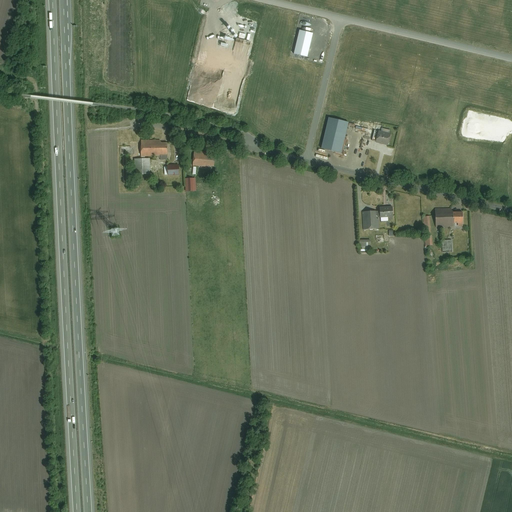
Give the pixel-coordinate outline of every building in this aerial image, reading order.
[(313,34),(299,31),(293,55),(307,58),(313,34)] [(246,75),(196,61),(186,101),(237,116),(246,75)] [(340,154),(348,123),(328,118),(320,149),(340,154)] [(379,130),(376,141),(389,144),(391,134),(379,130)] [(170,141),(142,141),(143,157),(170,157),(170,141)] [(215,153),(195,151),(194,164),(213,166),(215,153)] [(151,159),(136,160),(136,176),(151,175),(151,159)] [(180,165),(168,165),(168,175),(180,175),(180,165)] [(187,194),(195,194),(195,181),(187,181),(187,194)] [(393,206),(380,208),(381,217),(394,216),(393,206)] [(452,209),(436,209),(436,227),(453,227),(453,224),(452,212),(452,209)] [(378,211),(362,212),(364,228),(380,226),(378,211)] [(463,212),(452,212),(453,224),(464,223),(463,212)] [(432,235),(431,235),(430,216),(424,216),(426,245),(433,245),(432,235)] [(443,240),(443,252),(452,251),(452,240),(443,240)]
